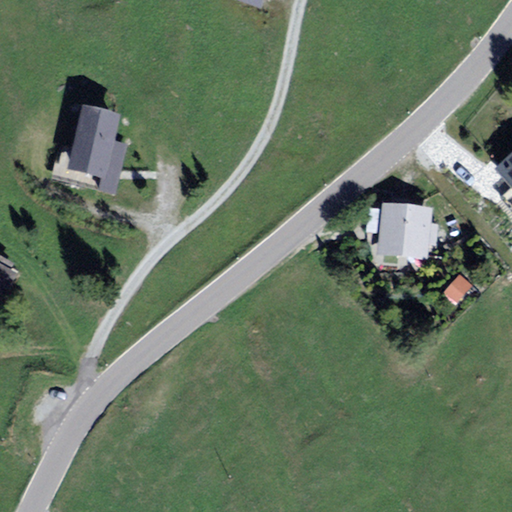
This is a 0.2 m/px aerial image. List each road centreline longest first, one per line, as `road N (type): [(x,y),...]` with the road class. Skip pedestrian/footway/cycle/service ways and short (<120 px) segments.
road 1 (tertiary): [(511,19),(469,78),(373,166),(95,399),(32,511)]
road 2 (track): [(303,0),(275,112),(239,172),(151,257),(115,307),(79,420)]
